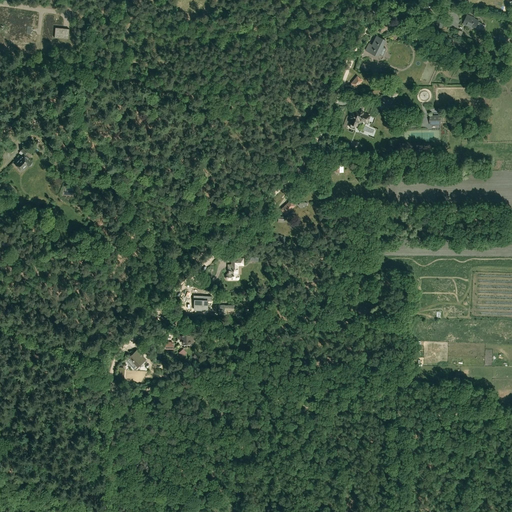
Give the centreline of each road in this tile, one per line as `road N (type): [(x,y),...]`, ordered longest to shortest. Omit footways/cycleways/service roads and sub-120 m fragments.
road 1 (track): [(304,164),(113,359),(111,386)]
road 2 (track): [(275,400),(378,413),(511,415)]
road 3 (track): [(304,164),(382,0)]
road 4 (track): [(111,386),(118,511)]
